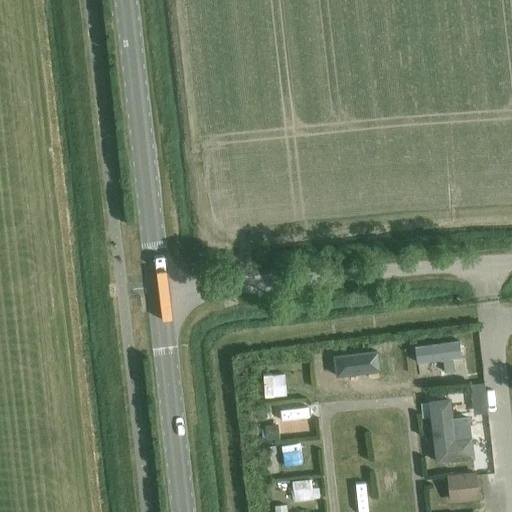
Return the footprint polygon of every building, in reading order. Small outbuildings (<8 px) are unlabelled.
[(459,341),(415,347),(417,363),(442,359),(443,371),(453,370),(452,358),(461,357),(459,341)] [(484,384),(470,386),(472,398),(485,397),(484,384)] [(465,393),(425,398),(427,414),(456,411),(457,419),(464,419),(463,410),(467,409),(465,393)] [(277,424),(263,425),(265,441),(278,439),(277,424)] [(469,432),(429,436),(430,452),(457,450),(458,458),(464,458),(463,449),(470,448),(469,432)] [(275,448),(265,449),(266,456),(276,455),(275,448)] [(475,474),(451,477),(452,489),(458,488),(460,500),(477,499),(475,474)]
